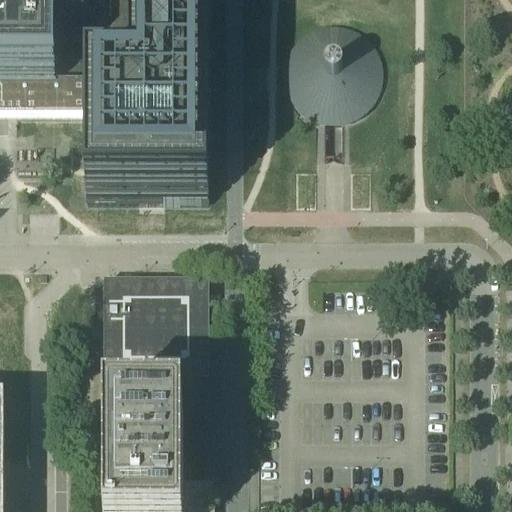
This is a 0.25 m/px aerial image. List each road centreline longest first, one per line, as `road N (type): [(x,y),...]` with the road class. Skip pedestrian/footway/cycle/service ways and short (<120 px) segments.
road 1 (unclassified): [(233,258),(457,258),(479,271),(484,286)]
road 2 (unclassified): [(233,511),(233,258)]
road 3 (unclassified): [(0,257),(233,258)]
road 4 (unclassified): [(484,511),(484,286)]
